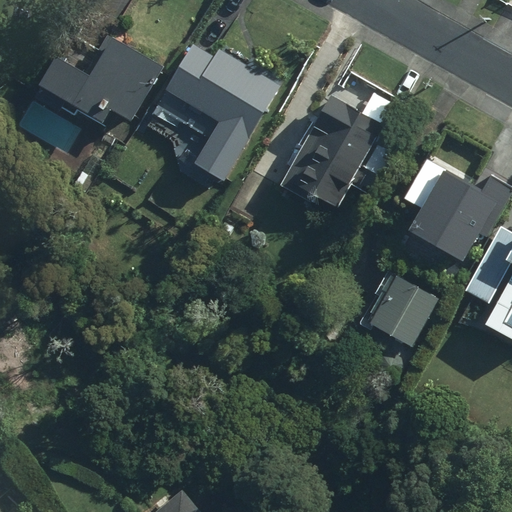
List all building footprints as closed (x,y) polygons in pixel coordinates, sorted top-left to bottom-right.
[(118,32),(97,70),(62,50),(44,81),(105,116),(114,101),(138,115),(169,61),(118,32)] [(283,83),(223,47),(218,55),(197,42),(170,86),(225,119),(200,161),(226,176),(283,83)] [(385,121),(336,91),(285,174),(335,204),(385,121)] [(501,196),(456,170),(421,230),(466,256),(501,196)] [(440,297),(400,273),(373,318),(413,341),(440,297)] [(155,511),(207,511),(186,486),(155,511)]
